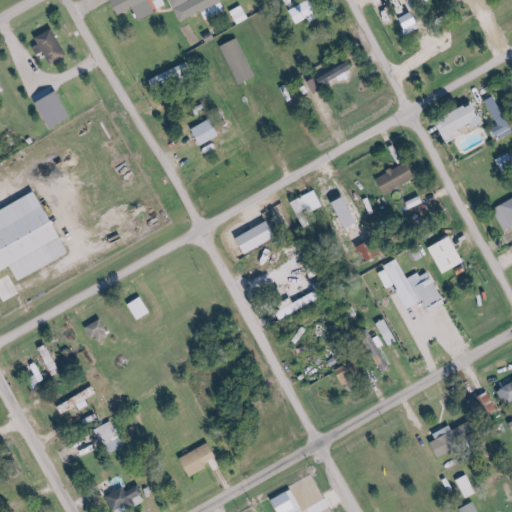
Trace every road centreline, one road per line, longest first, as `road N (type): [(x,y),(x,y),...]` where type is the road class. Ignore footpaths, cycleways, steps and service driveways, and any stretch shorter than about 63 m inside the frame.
road 1 (residential): [(0,340),(511,50)]
road 2 (residential): [(195,511),(511,334)]
road 3 (residential): [(511,294),(349,0)]
road 4 (residential): [(360,511),(200,227)]
road 5 (residential): [(200,227),(70,0)]
road 6 (residential): [(75,511),(0,378)]
